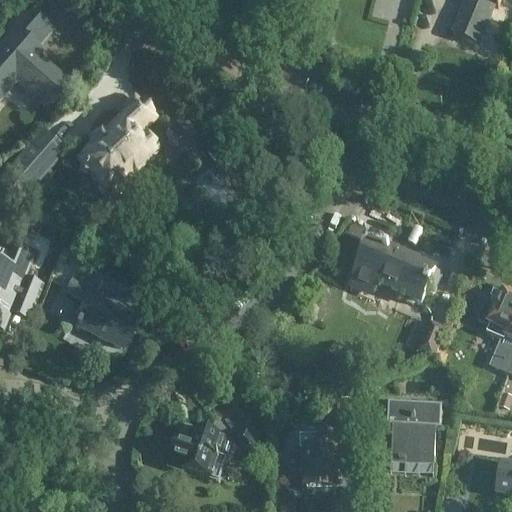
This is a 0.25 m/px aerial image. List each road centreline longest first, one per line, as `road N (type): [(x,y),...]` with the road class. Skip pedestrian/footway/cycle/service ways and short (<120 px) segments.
road 1 (residential): [(96,417),(136,401),(257,315),(322,245),(359,107)]
road 2 (secondary): [(359,107),(289,90),(216,39),(179,0)]
road 3 (secondary): [(511,168),(359,107)]
